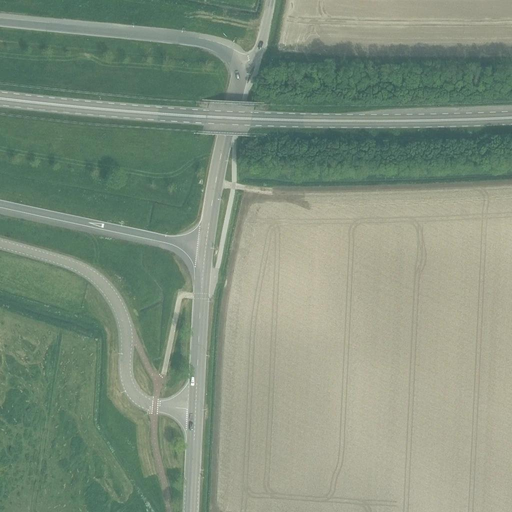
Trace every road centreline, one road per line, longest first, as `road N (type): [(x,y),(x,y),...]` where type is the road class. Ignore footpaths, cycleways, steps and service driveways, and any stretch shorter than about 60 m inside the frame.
road 1 (primary): [(198,116),(511,118)]
road 2 (unclassified): [(195,409),(137,398),(125,370),(125,326),(96,279),(0,243)]
road 3 (primary): [(243,66),(193,41),(0,21)]
road 4 (primary): [(0,204),(205,246)]
road 5 (primary): [(198,116),(0,99)]
road 6 (secondary): [(205,246),(243,66)]
road 7 (secondary): [(195,409),(205,246)]
